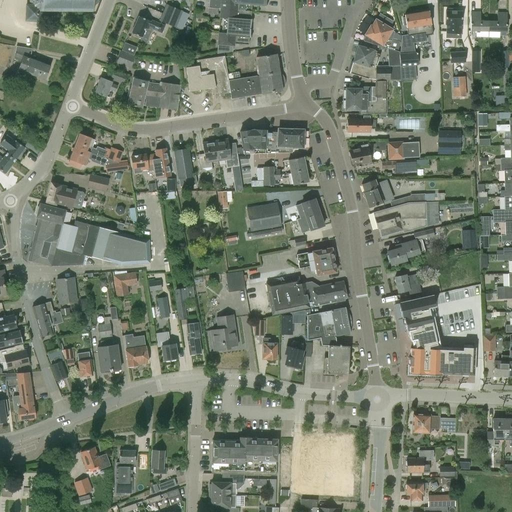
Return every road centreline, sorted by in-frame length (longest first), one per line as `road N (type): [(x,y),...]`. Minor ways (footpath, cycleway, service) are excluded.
road 1 (tertiary): [(378,396),(351,206),(322,117),(305,104)]
road 2 (residential): [(64,421),(15,258),(15,215),(26,188)]
road 3 (residential): [(71,107),(146,129),(305,104)]
road 4 (residential): [(378,396),(194,380)]
road 5 (residential): [(194,380),(141,388),(64,421)]
road 6 (residential): [(378,396),(511,400)]
road 7 (residential): [(193,511),(194,380)]
